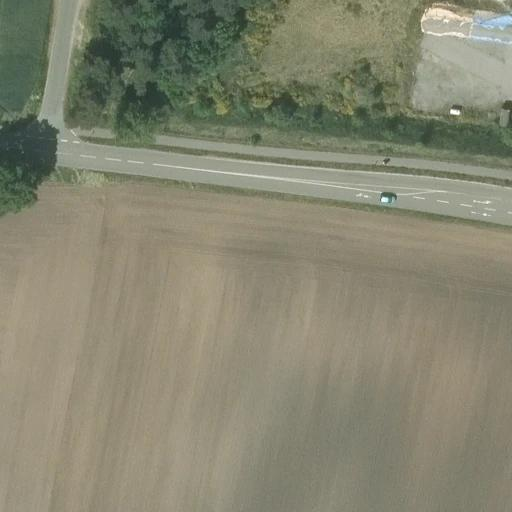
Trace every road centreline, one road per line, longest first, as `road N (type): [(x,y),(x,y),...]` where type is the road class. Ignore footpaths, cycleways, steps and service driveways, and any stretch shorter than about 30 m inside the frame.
road 1 (tertiary): [(511,208),(43,151)]
road 2 (unclassified): [(43,151),(69,0)]
